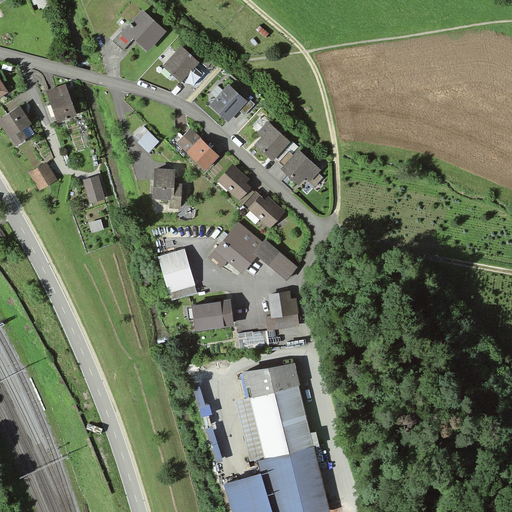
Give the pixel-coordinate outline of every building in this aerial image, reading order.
[(167,31),(142,9),(123,31),(122,30),(112,41),(123,51),(134,39),(148,52),(167,31)] [(182,45),(163,66),(181,82),(200,62),(182,45)] [(0,78),(0,97),(9,92),(0,78)] [(55,116),(58,123),(77,116),(66,84),(46,91),(51,105),(55,116)] [(228,84),(209,105),(228,122),(239,110),(247,101),(246,100),(238,92),(228,84)] [(242,88),(238,92),(246,100),(247,98),(248,98),(250,96),(242,88)] [(248,98),(247,98),(246,100),(247,101),(239,110),(244,115),(255,104),(248,98)] [(20,105),(0,118),(0,123),(10,138),(10,137),(16,146),(28,138),(27,138),(22,130),(29,126),(32,123),(20,105)] [(254,145),(273,161),(275,159),(285,148),(291,142),(268,121),(257,133),(261,137),(254,145)] [(34,133),(29,126),(22,130),(27,138),(34,133)] [(139,141),(149,131),(144,127),(134,137),(139,141)] [(186,152),(200,138),(201,137),(191,127),(176,142),(186,152)] [(160,141),(149,131),(139,141),(138,142),(149,152),(160,141)] [(200,138),(186,152),(206,170),(220,156),(200,138)] [(293,141),(286,148),(292,153),(299,147),(293,141)] [(309,146),(303,153),(306,155),(312,149),(309,146)] [(279,162),(289,151),(285,148),(275,159),(279,162)] [(283,166),(280,169),(299,186),(305,179),(314,187),(323,178),(318,173),(321,170),(306,155),(303,153),(299,149),(293,155),(283,166)] [(283,166),(293,155),(289,151),(279,162),(283,166)] [(46,162),(29,173),(40,191),(58,180),(46,162)] [(233,164),(217,181),(237,199),(239,201),(251,189),(252,188),(247,183),(250,180),(233,164)] [(155,168),(153,199),(170,200),(170,209),(181,209),(183,184),(175,184),(176,170),(155,168)] [(99,175),(83,180),(90,204),(108,198),(101,177),(100,177),(99,175)] [(255,192),(251,189),(239,201),(237,199),(236,200),(243,206),(255,192)] [(248,209),(260,195),(256,191),(255,192),(243,206),(249,211),(250,210),(248,209)] [(260,195),(248,209),(250,210),(270,229),(285,212),(269,196),(265,200),(260,195)] [(104,230),(101,219),(89,222),(92,233),(104,230)] [(221,269),(227,262),(242,274),(257,257),(287,281),(298,267),(265,239),(263,242),(238,221),(215,249),(208,257),(221,269)] [(185,249),(158,256),(169,293),(195,285),(185,249)] [(195,285),(169,293),(172,300),(197,293),(195,285)] [(290,290),(268,294),(271,316),(266,316),(268,331),(300,326),(298,314),(299,314),(297,298),(292,298),(290,290)] [(220,302),(192,305),(195,331),(234,326),(231,299),(220,301),(220,302)] [(269,346),(267,331),(253,333),(253,331),(238,333),(240,348),(255,346),(255,347),(269,346)] [(300,385),(295,363),(268,368),(242,372),(246,387),(247,387),(250,398),(264,457),(265,460),(314,448),(310,433),(299,386),(300,385)] [(193,384),(203,417),(213,414),(210,404),(206,405),(199,382),(193,384)] [(236,401),(250,461),(264,457),(250,398),(236,401)] [(212,427),(205,429),(216,463),(223,461),(212,427)] [(310,433),(314,448),(320,446),(316,432),(310,433)] [(330,511),(314,448),(265,460),(258,462),(261,474),(225,484),(232,511),(330,511)]
